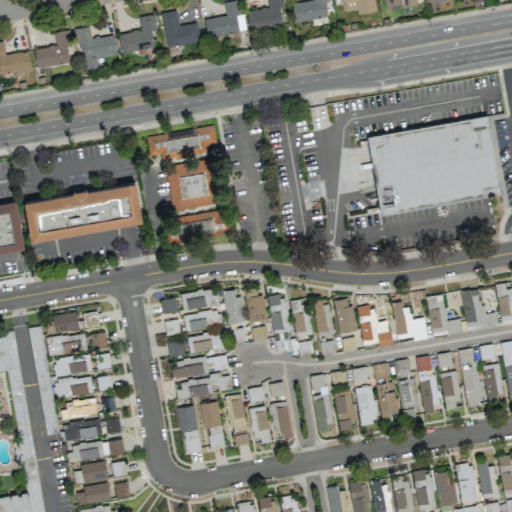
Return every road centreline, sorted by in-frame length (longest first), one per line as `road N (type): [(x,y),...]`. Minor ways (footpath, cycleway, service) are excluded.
road 1 (secondary): [(511,20),(0,112)]
road 2 (secondary): [(0,135),(511,44)]
road 3 (residential): [(0,300),(233,261),(365,273),(511,251)]
road 4 (residential): [(169,477),(193,483),(511,425)]
road 5 (residential): [(125,278),(155,457),(169,477)]
